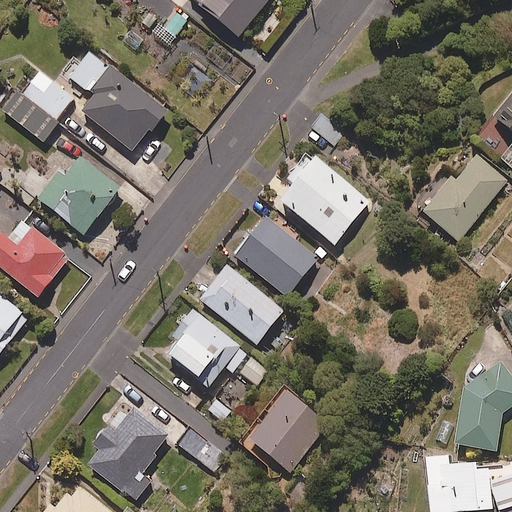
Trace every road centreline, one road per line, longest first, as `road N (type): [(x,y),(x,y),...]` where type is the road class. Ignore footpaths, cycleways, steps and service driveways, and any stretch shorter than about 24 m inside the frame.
road 1 (residential): [(0,443),(257,116)]
road 2 (unclassified): [(257,116),(511,16)]
road 3 (residential): [(257,116),(348,0)]
